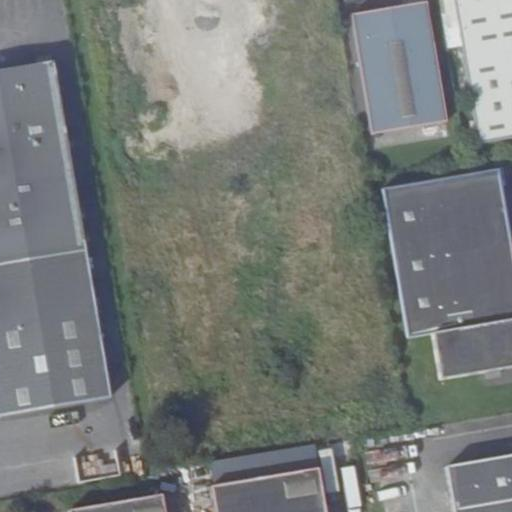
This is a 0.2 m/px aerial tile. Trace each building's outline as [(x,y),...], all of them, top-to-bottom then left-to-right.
[(511,0),(454,0),(478,148),(511,143),(511,0)] [(450,127),(431,6),(358,19),(377,138),(450,127)] [(0,429),(125,409),(101,262),(70,71),(0,82),(0,429)] [(511,375),(511,230),(503,176),(388,194),(411,344),(437,340),(445,387),(511,375)] [(511,511),(511,460),(450,471),(456,511),(511,511)] [(321,511),(315,470),(208,487),(212,511),(321,511)] [(160,511),(158,497),(71,511),(160,511)]
